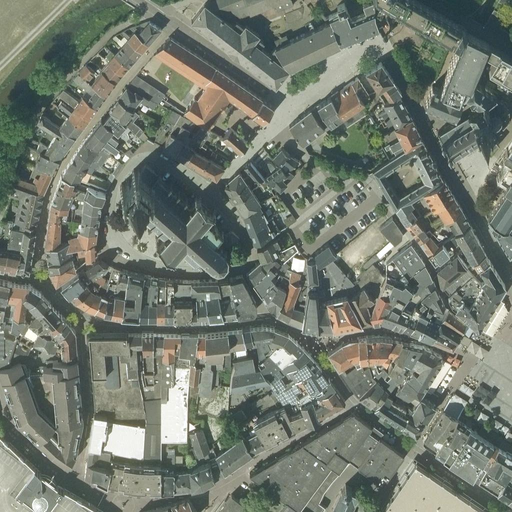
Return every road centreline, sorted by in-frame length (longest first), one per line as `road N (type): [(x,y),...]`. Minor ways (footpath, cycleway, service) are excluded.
road 1 (residential): [(511,297),(383,52),(368,48),(292,110)]
road 2 (residential): [(209,192),(148,155),(120,174),(107,230),(122,251),(160,269),(240,268)]
road 3 (residential): [(292,110),(137,0)]
